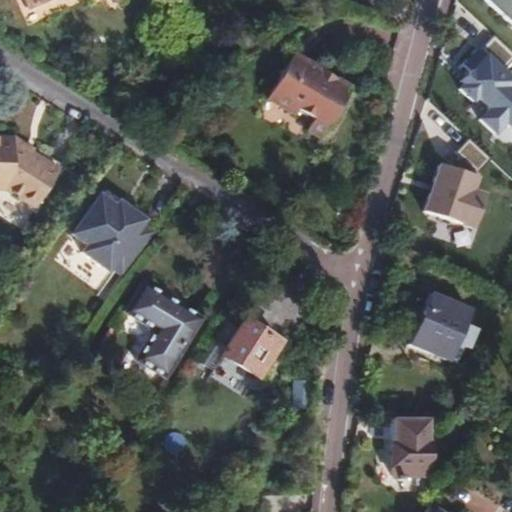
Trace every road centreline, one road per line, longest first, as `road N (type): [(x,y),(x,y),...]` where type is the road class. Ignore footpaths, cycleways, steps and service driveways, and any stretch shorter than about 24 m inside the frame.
road 1 (residential): [(0,47),(356,261)]
road 2 (residential): [(356,261),(428,0)]
road 3 (residential): [(333,511),(356,261)]
